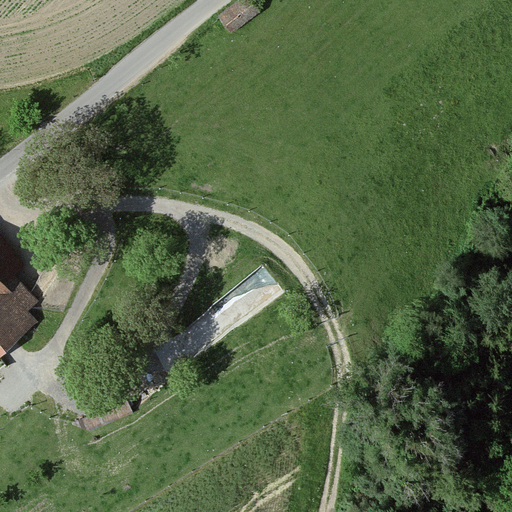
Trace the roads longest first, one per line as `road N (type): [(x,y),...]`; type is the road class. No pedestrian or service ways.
road 1 (track): [(191,210),(266,236),(305,269),(337,351),(339,389),(315,511)]
road 2 (tertiary): [(212,0),(0,173)]
